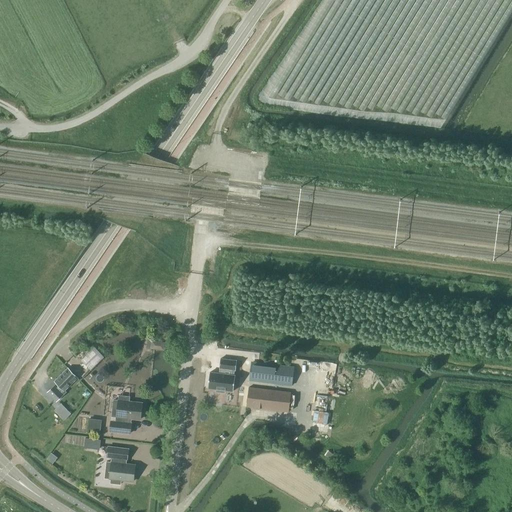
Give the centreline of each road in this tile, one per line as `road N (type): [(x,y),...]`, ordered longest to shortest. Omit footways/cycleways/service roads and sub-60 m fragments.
road 1 (tertiary): [(0,394),(264,0)]
road 2 (unclassified): [(170,511),(186,316),(165,307),(109,310),(65,337),(36,379)]
road 3 (unclassified): [(0,129),(84,123),(190,56),(227,0)]
